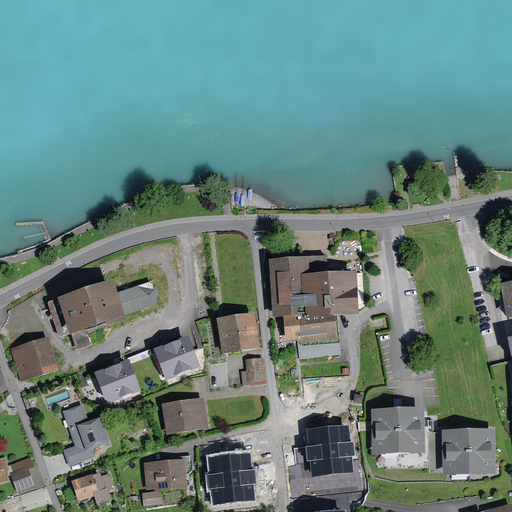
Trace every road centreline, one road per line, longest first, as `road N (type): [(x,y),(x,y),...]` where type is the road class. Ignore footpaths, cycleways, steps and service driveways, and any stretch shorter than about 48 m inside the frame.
road 1 (residential): [(257,225),(281,511)]
road 2 (residential): [(257,225),(138,237),(0,300)]
road 3 (residential): [(511,200),(395,220),(257,225)]
road 4 (unknown): [(381,220),(411,401)]
road 5 (residential): [(0,351),(57,511)]
road 6 (unknown): [(465,209),(497,333),(511,335)]
